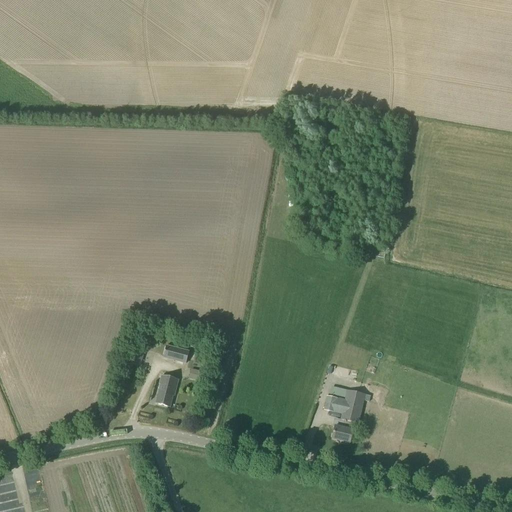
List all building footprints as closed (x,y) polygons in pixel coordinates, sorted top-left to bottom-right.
[(22,345),(26,324),(11,322),(9,332),(6,331),(4,342),(22,345)] [(185,365),(189,352),(166,346),(162,359),(185,365)] [(139,367),(145,351),(133,347),(127,363),(139,367)] [(200,383),(203,373),(190,370),(188,380),(200,383)] [(175,393),(178,381),(161,377),(159,385),(160,386),(155,405),(169,408),(173,393),(175,393)] [(43,390),(30,386),(26,400),(39,404),(43,390)] [(351,423),(359,425),(365,396),(347,391),(345,401),(327,397),(323,411),(341,415),(340,421),(344,421),(342,428),(334,427),(331,441),(350,446),(353,431),(349,430),(351,423)]
